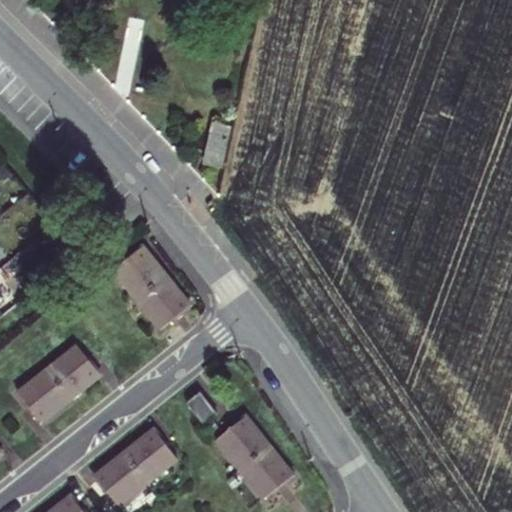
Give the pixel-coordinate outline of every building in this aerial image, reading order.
[(212,136),(206,161),(222,165),(227,139),(212,136)] [(110,290),(133,319),(160,297),(138,267),(110,290)] [(182,324),(160,297),(133,319),(154,347),(182,324)] [(68,360),(40,383),(63,413),(92,390),(68,360)] [(63,413),(40,383),(13,405),(36,435),(63,413)] [(195,409),(184,418),(200,440),(212,431),(195,409)] [(212,454),(234,482),(263,460),(241,430),(212,454)] [(155,439),(125,462),(147,490),(177,466),(155,439)] [(285,487),(263,460),(234,482),(256,510),(285,487)] [(118,511),(147,490),(125,462),(96,485),(116,511),(118,511)]
